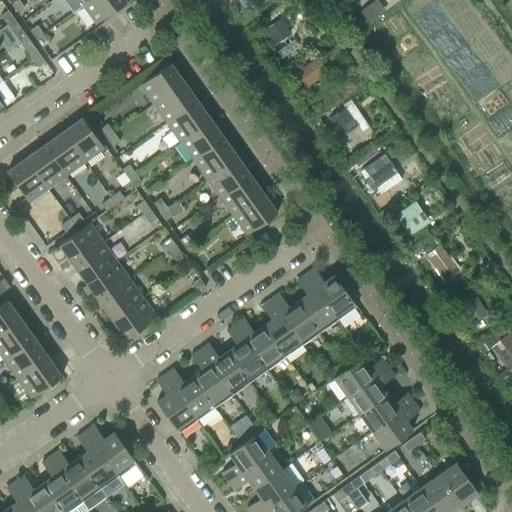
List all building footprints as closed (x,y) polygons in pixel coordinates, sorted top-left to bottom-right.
[(24,7),(18,0),(14,0),(10,3),(16,12),(24,7)] [(63,0),(72,12),(82,5),(89,0),(63,0)] [(124,0),(89,0),(82,5),(95,23),(126,2),(124,0)] [(13,18),(7,10),(0,15),(6,23),(13,18)] [(20,27),(13,18),(6,23),(12,32),(20,27)] [(274,44),(290,33),(280,18),(264,29),(274,44)] [(42,33),(36,25),(29,30),(35,38),(42,33)] [(26,36),(20,27),(12,32),(19,41),(26,36)] [(49,42),(42,33),(35,38),(42,47),(49,42)] [(32,45),(26,36),(19,41),(25,50),(32,45)] [(38,53),(32,45),(25,50),(31,58),(38,53)] [(45,62),(38,53),(31,58),(38,67),(45,62)] [(306,86),(325,72),(316,59),(296,73),(306,86)] [(153,104),(183,82),(169,63),(139,85),(153,104)] [(0,108),(5,105),(15,98),(2,80),(0,81),(0,108)] [(166,122),(196,101),(183,82),(153,104),(166,122)] [(179,141),(210,119),(196,101),(166,122),(179,141)] [(356,125),(344,108),(329,118),(341,135),(356,125)] [(103,148),(81,117),(62,131),(84,162),(103,148)] [(192,160),(223,138),(210,119),(179,141),(192,160)] [(113,132),(107,124),(100,129),(106,137),(113,132)] [(84,162),(62,131),(44,144),(65,175),(84,162)] [(119,141),(113,132),(106,137),(112,146),(119,141)] [(206,178),(236,156),(223,138),(192,160),(206,178)] [(65,175),(44,144),(25,157),(47,188),(65,175)] [(393,168),(384,154),(364,168),(373,182),(393,168)] [(219,197),(249,175),(236,156),(206,178),(219,197)] [(47,188),(25,157),(6,171),(28,202),(47,188)] [(135,173),(128,164),(121,169),(127,178),(135,173)] [(141,181),(135,173),(127,178),(134,187),(141,181)] [(232,215),(263,193),(249,175),(219,197),(232,215)] [(123,198),(120,194),(118,191),(109,197),(114,204),(123,198)] [(246,234),(276,213),(263,193),(232,215),(246,234)] [(114,204),(109,197),(101,203),(106,210),(114,204)] [(166,207),(160,198),(153,203),(159,212),(166,207)] [(149,208),(143,200),(136,205),(142,214),(149,208)] [(408,235),(428,221),(415,201),(394,214),(408,235)] [(172,215),(166,207),(159,212),(165,220),(172,215)] [(155,217),(149,208),(142,214),(148,222),(155,217)] [(82,220),(77,212),(69,219),(74,226),(82,220)] [(74,226),(69,219),(60,225),(65,232),(74,226)] [(72,264),(103,242),(89,223),(58,244),(72,264)] [(193,244),(186,235),(179,240),(185,249),(193,244)] [(176,246),(170,237),(162,242),(163,243),(168,250),(169,251),(176,246)] [(435,238),(420,249),(433,266),(448,255),(435,238)] [(85,282),(116,260),(103,242),(72,264),(85,282)] [(163,243),(158,246),(163,253),(168,250),(163,243)] [(199,252),(193,244),(185,249),(191,257),(199,252)] [(182,254),(176,246),(169,251),(175,259),(182,254)] [(98,301),(129,279),(116,260),(85,282),(98,301)] [(355,306),(333,275),(323,281),(314,268),(305,274),(337,319),(355,306)] [(337,319),(305,274),(296,280),(306,294),(297,300),(320,332),(337,319)] [(0,293),(9,287),(3,278),(0,279),(0,293)] [(205,287),(199,278),(192,283),(198,292),(205,287)] [(112,319),(142,298),(129,279),(98,301),(112,319)] [(320,332),(297,300),(288,306),(279,293),(270,299),(302,344),(320,332)] [(488,314),(473,293),(457,304),(473,325),(488,314)] [(125,339),(156,317),(142,298),(112,319),(125,339)] [(302,344),(270,299),(261,305),(271,319),(262,325),(284,357),(302,344)] [(0,334),(21,320),(7,300),(0,305),(0,334)] [(284,357),(262,325),(253,331),(243,318),(235,324),(267,369),(284,357)] [(0,355),(3,360),(34,338),(21,320),(0,334),(0,355)] [(267,369),(235,324),(226,330),(235,344),(227,350),(249,382),(267,369)] [(502,364),(511,356),(511,338),(508,333),(490,347),(502,364)] [(16,379),(47,357),(34,338),(3,360),(16,379)] [(367,340),(357,347),(362,354),(371,347),(367,340)] [(249,382),(227,350),(218,356),(208,343),(199,349),(232,394),(249,382)] [(232,394),(199,349),(190,355),(200,369),(192,375),(214,407),(232,394)] [(30,398),(61,376),(47,357),(16,379),(30,398)] [(346,396),(387,367),(381,358),(367,368),(360,358),(333,378),(346,396)] [(386,394),(380,385),(393,375),(387,367),(346,396),(359,414),(386,394)] [(214,407),(192,375),(183,382),(173,368),(164,374),(196,419),(214,407)] [(196,419),(164,374),(155,380),(165,394),(156,401),(178,432),(196,419)] [(296,387),(286,395),(293,406),(294,406),(304,398),(296,387)] [(371,431),(412,402),(406,393),(392,403),(386,394),(359,414),(371,431)] [(412,430),(405,420),(419,410),(412,402),(371,431),(384,449),(412,430)] [(141,471),(113,432),(103,438),(94,425),(85,431),(117,476),(123,484),(141,471)] [(229,466),(221,472),(227,481),(268,452),(277,446),(264,427),(258,432),(255,433),(240,444),(228,453),(234,462),(229,466)] [(117,476),(85,431),(76,437),(86,451),(77,457),(100,489),(117,476)] [(424,439),(419,432),(410,438),(416,445),(424,439)] [(416,445),(410,438),(402,444),(407,451),(416,445)] [(100,489),(77,457),(68,463),(58,450),(50,456),(82,501),(88,510),(105,497),(100,489)] [(268,452),(227,481),(233,490),(242,484),(247,480),(253,489),(281,469),(268,452)] [(66,511),(82,501),(50,456),(41,462),(51,476),(42,482),(63,511),(66,511)] [(389,464),(384,457),(375,463),(381,470),(389,464)] [(478,494),(455,462),(437,475),(457,504),(463,499),(466,503),(478,494)] [(381,470),(375,463),(367,469),(372,476),(381,470)] [(255,501),(246,507),(249,511),(257,511),(293,487),(281,469),(253,489),(260,497),(255,501)] [(63,511),(42,482),(33,489),(23,475),(14,481),(36,511),(63,511)] [(457,504),(437,475),(419,488),(436,511),(452,511),(454,511),(451,508),(457,504)] [(36,511),(14,481),(6,487),(15,501),(7,507),(9,511),(36,511)] [(293,487),(257,511),(296,511),(314,500),(301,481),(293,487)] [(354,489),(349,482),(341,488),(346,495),(354,489)] [(346,495),(341,488),(332,494),(337,502),(346,495)] [(354,489),(346,495),(356,509),(366,502),(356,488),(354,489)] [(436,511),(419,488),(402,500),(410,511),(436,511)] [(410,511),(402,500),(385,511),(410,511)]
